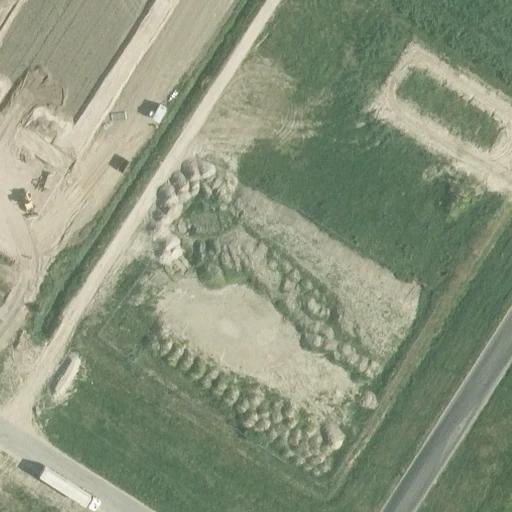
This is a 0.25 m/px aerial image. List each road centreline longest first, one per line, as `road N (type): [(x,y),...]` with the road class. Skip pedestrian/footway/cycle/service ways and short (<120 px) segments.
road 1 (unclassified): [(394,511),(511,327)]
road 2 (unclassified): [(0,429),(133,511)]
